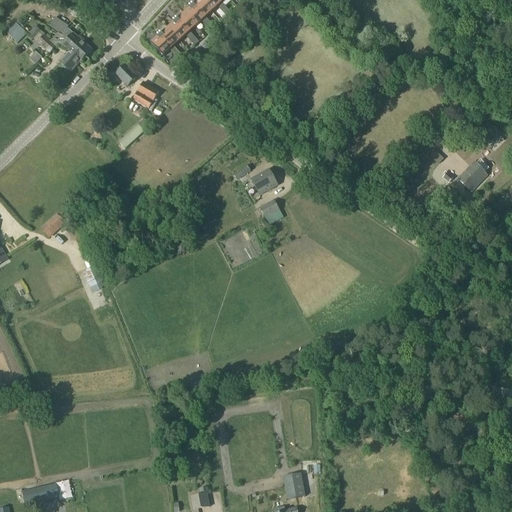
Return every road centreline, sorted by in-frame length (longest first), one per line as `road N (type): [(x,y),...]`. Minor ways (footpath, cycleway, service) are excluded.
road 1 (residential): [(511,305),(121,42)]
road 2 (tertiary): [(0,164),(121,42)]
